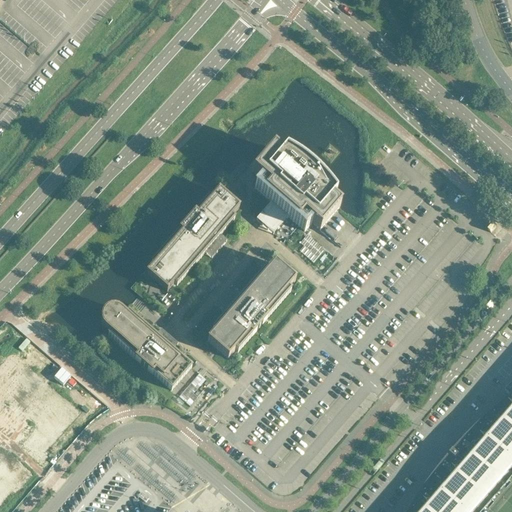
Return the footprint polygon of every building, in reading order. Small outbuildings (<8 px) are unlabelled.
[(331,202),(335,198),(333,195),(329,191),(327,187),(325,185),(322,182),(318,178),(315,176),(313,173),(309,170),(307,168),(303,165),(300,163),(296,161),(292,158),(288,156),(285,154),(281,158),(273,151),(253,174),(261,182),(254,190),(272,205),(262,216),(277,229),(286,217),(304,233),(311,225),(320,232),(340,209),(331,202)] [(177,287),(211,247),(212,248),(213,248),(214,247),(215,246),(215,245),(215,244),(214,244),(234,220),(232,218),(239,210),(218,192),(211,200),(209,198),(151,265),(154,267),(147,275),(155,282),(155,283),(154,283),(154,284),(154,285),(155,285),(155,286),(156,286),(157,286),(158,286),(159,285),(167,293),(174,284),(177,287)] [(265,271),(241,298),(212,332),(215,334),(207,342),(228,360),(235,352),(238,354),(290,293),(288,291),(295,282),(275,265),(267,273),(265,271)] [(191,369),(165,346),(166,346),(166,345),(166,344),(165,343),(164,342),(163,342),(162,343),(128,314),(125,316),(123,314),(120,311),(119,311),(118,310),(116,310),(115,309),(114,309),(112,309),(111,309),(109,310),(107,310),(106,311),(105,312),(104,313),(103,314),(103,315),(102,316),(102,317),(102,318),(101,319),(101,320),(101,321),(101,323),(102,324),(102,325),(102,326),(103,327),(103,328),(104,328),(105,329),(108,332),(110,334),(108,336),(171,392),(191,369)] [(13,355),(1,369),(13,379),(25,366),(13,355)] [(29,369),(18,382),(46,407),(57,394),(29,369)] [(15,385),(4,398),(32,423),(43,410),(15,385)] [(511,511),(511,398),(507,402),(502,406),(499,409),(492,415),(488,418),(483,423),(479,427),(474,432),(466,441),(459,448),(454,453),(448,460),(443,467),(439,472),(433,480),(428,487),(422,496),(418,502),(412,511),(411,511),(511,511)] [(64,400),(53,413),(64,423),(75,410),(64,400)] [(52,417),(21,452),(32,461),(42,450),(45,452),(65,429),(52,417)] [(14,462),(3,475),(20,490),(31,477),(14,462)] [(0,504),(11,492),(0,481),(0,504)]
